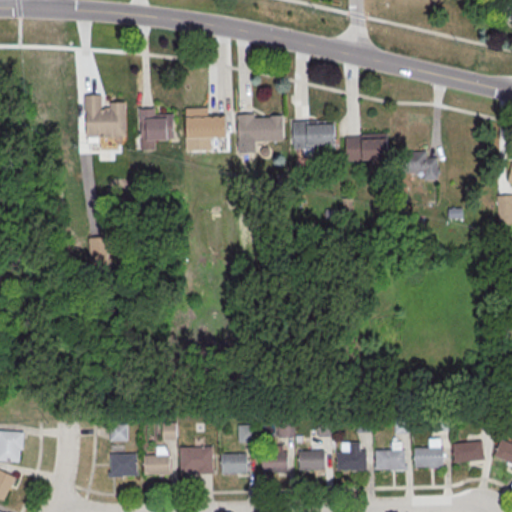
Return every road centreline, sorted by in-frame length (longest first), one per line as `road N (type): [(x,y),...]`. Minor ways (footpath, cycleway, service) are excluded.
road 1 (tertiary): [(511,93),(187,22),(0,8)]
road 2 (residential): [(488,511),(465,503),(180,511)]
